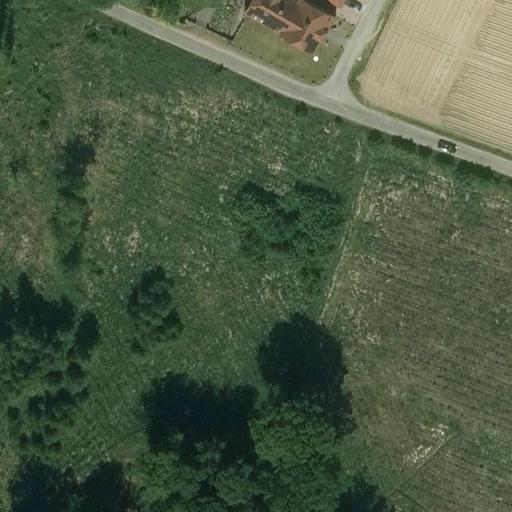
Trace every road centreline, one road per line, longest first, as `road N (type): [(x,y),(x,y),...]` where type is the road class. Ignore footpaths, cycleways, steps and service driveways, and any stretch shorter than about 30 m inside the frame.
road 1 (unclassified): [(325,101),(89,0)]
road 2 (unclassified): [(511,167),(325,101)]
